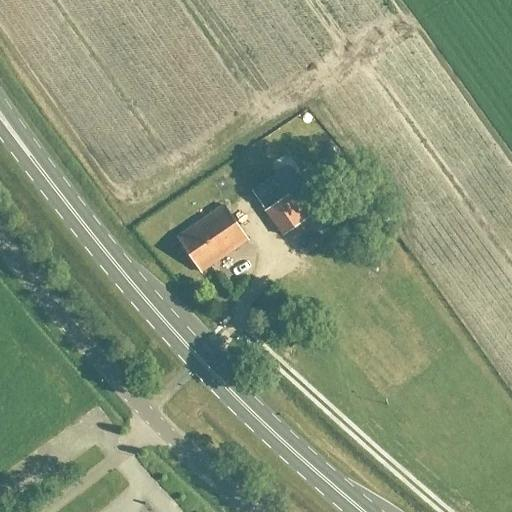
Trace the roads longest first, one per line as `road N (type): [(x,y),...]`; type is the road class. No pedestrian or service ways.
road 1 (primary): [(360,511),(176,337),(7,128)]
road 2 (unclassified): [(250,511),(145,415),(0,245)]
